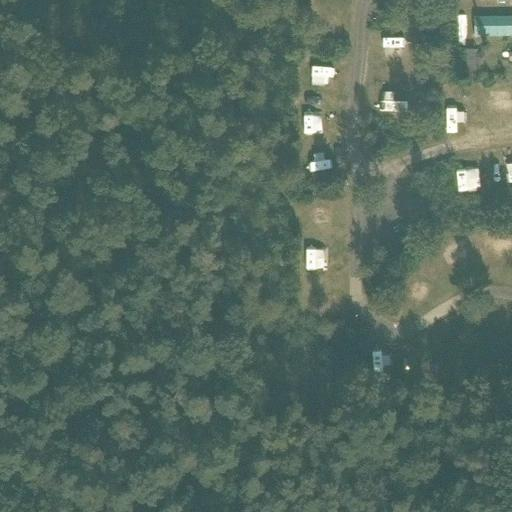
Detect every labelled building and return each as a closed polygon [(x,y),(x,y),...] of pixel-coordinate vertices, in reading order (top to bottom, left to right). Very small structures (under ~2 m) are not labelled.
[(511,14),(470,15),(470,36),(511,36),(511,14)] [(488,108),(511,107),(510,89),(487,90),(488,108)] [(456,171),(456,191),(476,191),(476,171),(456,171)] [(314,223),(332,222),(331,203),(313,205),(314,223)] [(447,261),(467,258),(464,239),(444,242),(447,261)]
